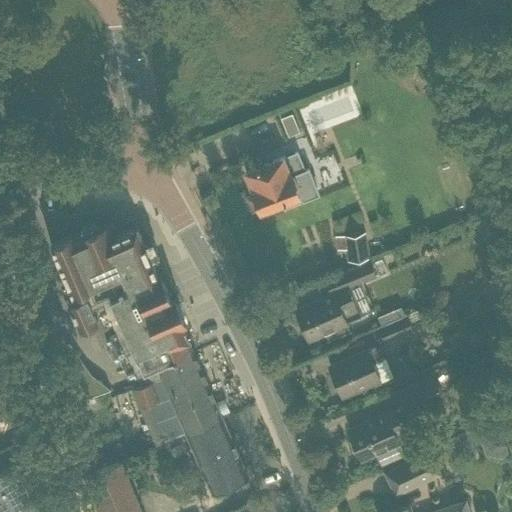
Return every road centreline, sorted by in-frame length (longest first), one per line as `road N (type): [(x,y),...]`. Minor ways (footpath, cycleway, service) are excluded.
road 1 (tertiary): [(317,511),(233,318),(170,207),(136,180)]
road 2 (tertiary): [(136,180),(117,0)]
road 3 (tertiary): [(136,180),(0,180)]
